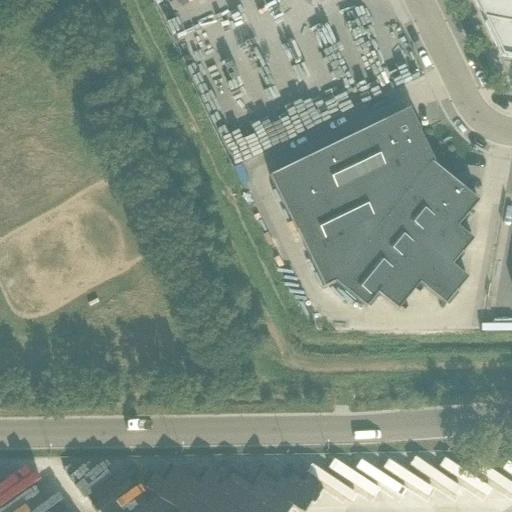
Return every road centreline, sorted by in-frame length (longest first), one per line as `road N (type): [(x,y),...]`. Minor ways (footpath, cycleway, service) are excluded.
road 1 (unclassified): [(0,435),(331,430),(511,417)]
road 2 (unknown): [(287,511),(322,502),(511,507)]
road 3 (unclassified): [(511,131),(483,117),(421,0)]
